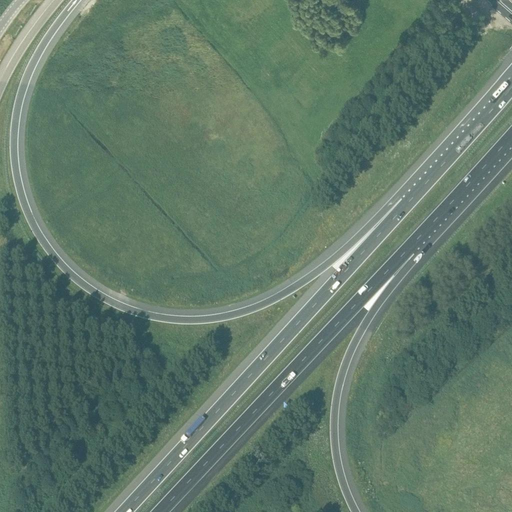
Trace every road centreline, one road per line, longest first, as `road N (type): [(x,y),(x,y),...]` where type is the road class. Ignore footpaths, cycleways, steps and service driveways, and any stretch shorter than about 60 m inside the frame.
road 1 (motorway): [(408,201),(269,303),(195,319),(122,309),(56,261),(36,235),(15,170),(15,124),(28,72),(77,0)]
road 2 (motorway): [(408,201),(123,511)]
road 3 (motorway): [(160,511),(409,247)]
road 4 (motorway): [(354,511),(334,456),(341,370),(409,247)]
road 5 (motorway): [(511,86),(408,201)]
road 6 (motorway): [(409,247),(511,134)]
